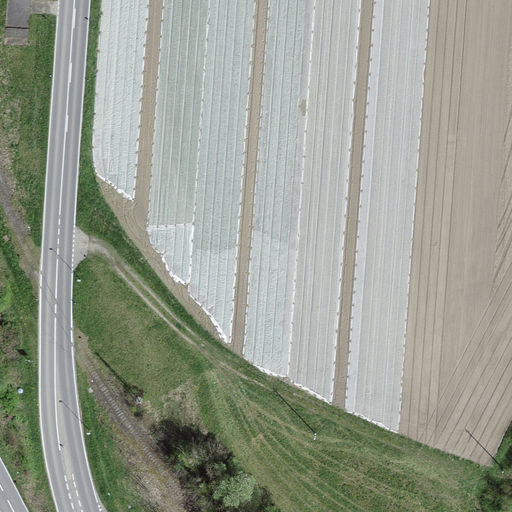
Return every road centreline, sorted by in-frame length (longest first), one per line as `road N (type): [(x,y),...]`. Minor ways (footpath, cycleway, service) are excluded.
road 1 (track): [(58,227),(107,259),(200,345),(285,394),(417,458),(502,476)]
road 2 (tertiary): [(78,511),(54,366),(74,0)]
